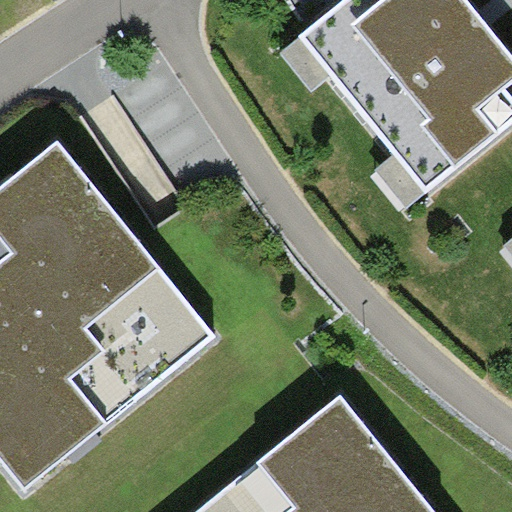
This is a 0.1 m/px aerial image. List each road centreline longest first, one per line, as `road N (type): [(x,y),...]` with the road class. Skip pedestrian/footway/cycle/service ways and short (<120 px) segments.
road 1 (residential): [(153,0),(291,235),(400,350),(511,433)]
road 2 (residential): [(0,67),(106,0)]
